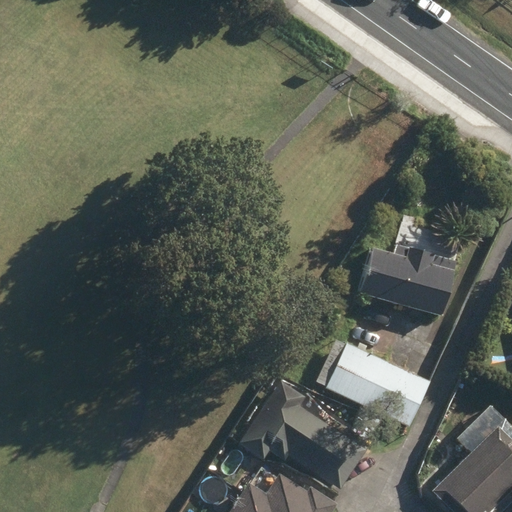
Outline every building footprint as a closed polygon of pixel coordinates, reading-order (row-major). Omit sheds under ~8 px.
[(360,296),(442,319),(457,263),(410,251),(407,260),(373,251),(360,296)] [(327,388),(410,427),(430,384),(347,346),(327,388)] [(289,457),(341,492),(368,453),(301,408),(306,400),(281,382),(239,445),(264,462),(270,453),(285,462),(289,457)] [(435,492),(454,511),(492,511),(511,493),(511,439),(501,428),(435,492)] [(232,511),(334,511),(338,506),(310,489),(307,494),(279,476),(266,497),(249,486),(232,511)]
